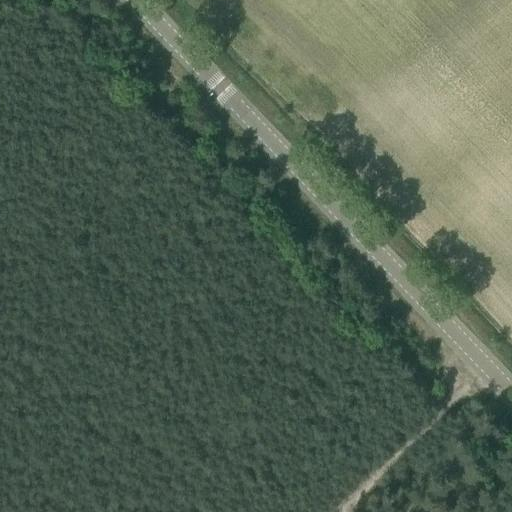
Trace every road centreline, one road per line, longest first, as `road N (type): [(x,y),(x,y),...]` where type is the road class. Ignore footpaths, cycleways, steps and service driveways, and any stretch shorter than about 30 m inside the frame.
road 1 (tertiary): [(511,375),(143,0)]
road 2 (unknown): [(490,353),(330,511)]
